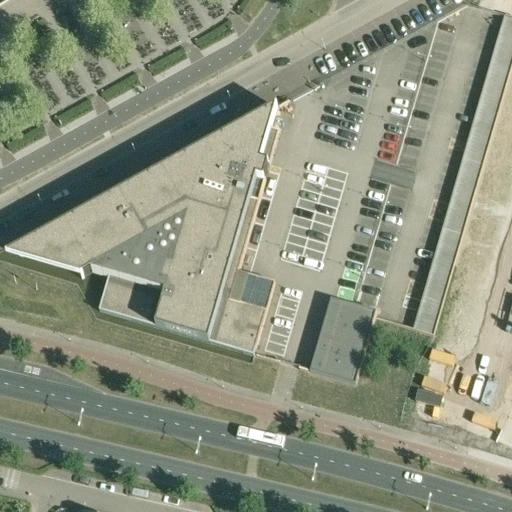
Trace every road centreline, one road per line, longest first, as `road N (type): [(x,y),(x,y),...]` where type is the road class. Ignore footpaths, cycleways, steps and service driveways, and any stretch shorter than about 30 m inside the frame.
road 1 (primary): [(507,511),(0,384)]
road 2 (primary): [(0,434),(335,511)]
road 3 (unclassified): [(0,213),(262,67)]
road 4 (residential): [(262,67),(386,0)]
